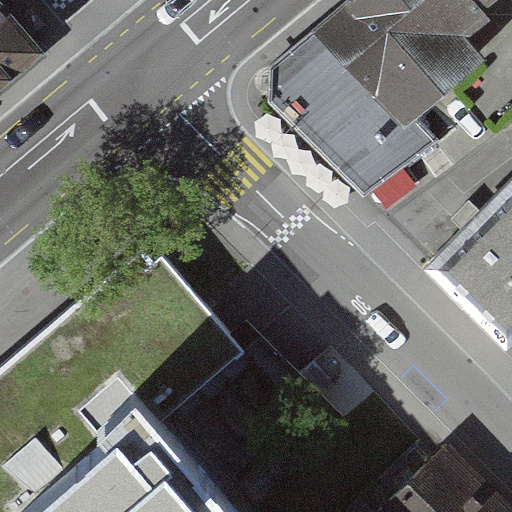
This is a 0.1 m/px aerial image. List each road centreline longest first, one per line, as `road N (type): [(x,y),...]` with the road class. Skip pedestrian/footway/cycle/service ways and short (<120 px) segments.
road 1 (residential): [(143,76),(500,436)]
road 2 (primary): [(143,76),(0,198)]
